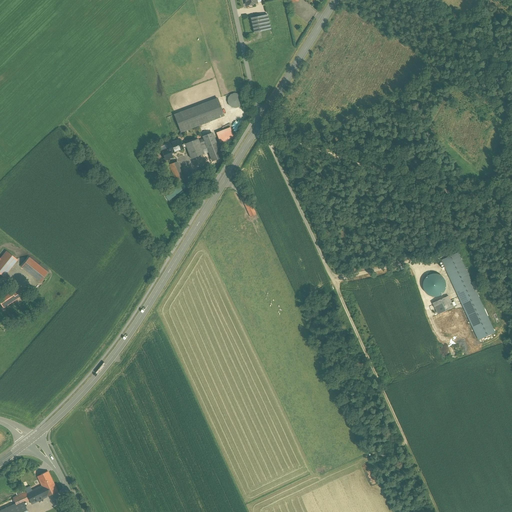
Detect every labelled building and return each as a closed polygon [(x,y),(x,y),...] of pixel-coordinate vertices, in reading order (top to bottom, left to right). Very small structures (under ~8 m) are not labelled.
[(267,15),(251,18),(254,33),(271,30),(267,15)] [(234,94),(231,95),(229,97),(228,100),(228,103),(229,106),(231,107),(233,108),(237,109),(240,107),(241,106),(243,104),(243,101),(243,99),(242,97),(240,95),(238,94),(237,94),(234,94)] [(181,132),(224,116),(217,99),(174,115),(180,132),(181,132)] [(230,128),(216,133),(220,144),(234,139),(230,128)] [(204,139),(206,144),(213,161),(222,158),(212,133),(203,137),(204,139)] [(187,147),(185,144),(182,145),(180,139),(167,144),(168,149),(162,151),(165,160),(172,158),(170,154),(187,147)] [(206,144),(204,139),(199,141),(198,139),(185,144),(187,147),(191,159),(204,155),(201,146),(206,144)] [(184,162),(176,165),(182,180),(190,177),(184,162)] [(256,215),(247,195),(242,198),(251,217),(256,215)] [(0,274),(4,277),(18,260),(16,259),(7,251),(1,259),(0,258),(0,274)] [(458,253),(442,260),(479,340),(495,333),(476,292),(478,290),(474,281),(472,283),(458,253)] [(48,273),(29,258),(21,267),(37,279),(40,282),(48,273)] [(14,295),(12,292),(0,299),(0,303),(3,308),(12,302),(23,295),(20,291),(14,295)] [(439,314),(454,307),(448,296),(433,303),(439,314)] [(43,488),(54,483),(48,472),(37,477),(42,486),(43,488)] [(43,488),(47,496),(47,497),(57,492),(58,492),(54,483),(43,488)] [(17,506),(23,503),(30,500),(32,504),(47,496),(43,488),(42,486),(32,491),(27,493),(26,492),(17,497),(13,499),(16,503),(17,505),(17,506)] [(17,506),(17,505),(16,503),(0,510),(0,511),(27,511),(23,503),(17,506)]
